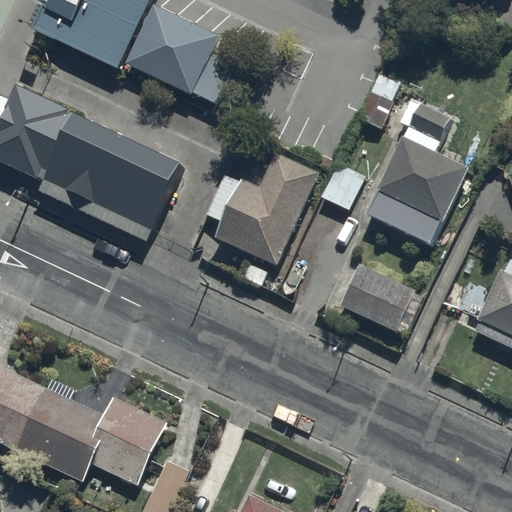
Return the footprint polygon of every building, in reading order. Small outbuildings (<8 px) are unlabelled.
[(34,34),(118,74),(153,0),(56,0),(50,13),(45,11),(34,34)] [(156,10),(128,69),(193,100),(195,95),(217,106),(234,71),(213,61),(222,42),(156,10)] [(380,79),(362,123),(383,131),(400,88),(380,79)] [(0,164),(39,183),(39,181),(45,184),(40,195),(147,246),(183,172),(69,118),(71,115),(18,90),(12,103),(0,97),(0,164)] [(421,110),(370,220),(434,250),(470,174),(437,159),(453,124),(421,110)] [(253,181),(249,188),(244,185),(242,188),(224,179),(206,218),(224,226),(216,242),(277,271),(320,179),(277,159),(264,186),(253,181)] [(352,215),(367,180),(338,167),(322,201),(352,215)] [(505,276),(476,335),(511,352),(511,266),(507,276),(505,276)] [(418,294),(360,268),(340,311),(399,337),(418,294)] [(75,391),(52,381),(48,391),(0,368),(0,464),(8,469),(16,452),(87,486),(96,468),(139,488),(169,426),(116,401),(107,419),(71,402),(75,391)] [(166,465),(145,511),(172,511),(189,475),(166,465)] [(274,511),(249,499),(242,511),(274,511)]
